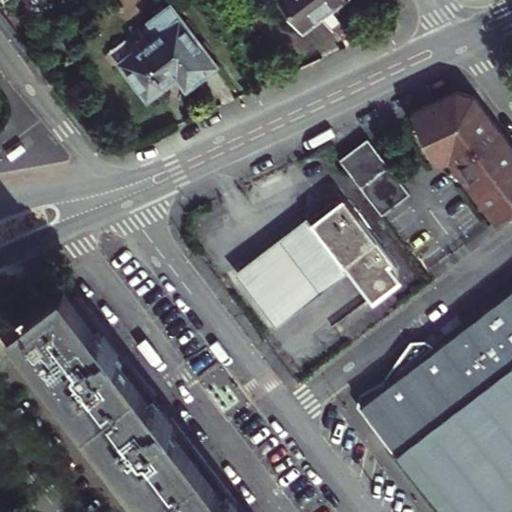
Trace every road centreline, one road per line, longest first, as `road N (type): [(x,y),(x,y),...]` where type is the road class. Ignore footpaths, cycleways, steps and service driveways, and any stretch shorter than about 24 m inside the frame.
road 1 (tertiary): [(457,29),(201,149),(107,184)]
road 2 (tertiary): [(124,205),(468,45)]
road 3 (residential): [(284,416),(511,243)]
road 4 (residential): [(124,205),(284,416)]
road 5 (residential): [(0,50),(107,184)]
road 6 (tertiary): [(0,258),(124,205)]
road 7 (residential): [(284,416),(358,511)]
